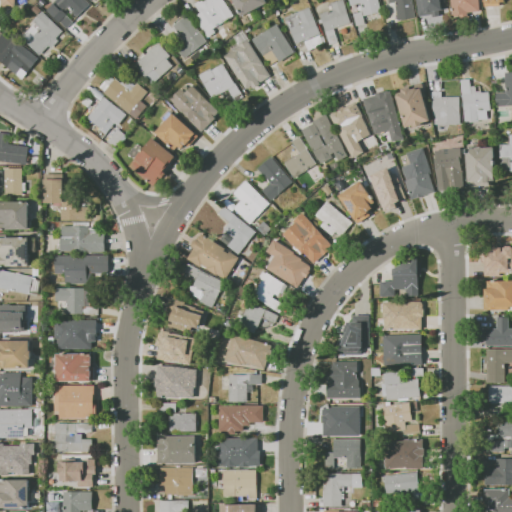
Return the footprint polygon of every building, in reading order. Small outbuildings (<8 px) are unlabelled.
[(16,0),(16,6),(13,6),(13,9),(5,9),(5,6),(2,6),(2,0),(16,0)] [(86,0),(90,4),(77,16),(68,7),(65,10),(67,12),(62,17),(66,21),(69,17),(74,22),(66,29),(55,18),(59,13),(51,5),(56,0),(86,0)] [(216,32),(208,37),(195,16),(201,13),(195,4),(201,0),(224,0),(234,16),(214,28),(216,32)] [(266,0),(268,3),(243,16),(234,0),(266,0)] [(331,3),(340,0),(344,0),(351,23),(334,28),(338,41),(329,44),(323,24),(322,24),(321,23),(320,23),(319,20),(320,19),(320,17),(321,17),(320,14),(333,9),(331,3)] [(379,0),(382,11),(364,15),(361,2),(351,5),(349,0),(379,0)] [(413,0),(416,17),(398,20),(395,2),(388,3),(387,0),(413,0)] [(415,0),(417,14),(443,12),(442,0),(415,0)] [(446,0),(449,13),(441,14),(439,2),(431,3),(431,1),(429,1),(428,0),(446,0)] [(479,0),(480,11),(467,12),(467,15),(455,16),(455,14),(452,14),(450,0),(479,0)] [(42,10),(38,14),(33,8),(36,4),(42,10)] [(310,7),(321,33),(296,44),(285,17),(310,7)] [(354,13),(362,10),(366,22),(357,25),(354,13)] [(59,40),(52,47),(49,45),(40,54),(27,42),(30,39),(24,34),(35,22),(33,20),(43,11),(63,30),(57,38),(59,40)] [(208,41),(184,59),(176,48),(184,41),(172,25),(186,15),(195,26),(196,25),(208,41)] [(295,51),(279,62),(272,50),(262,56),(252,40),(277,23),(295,51)] [(0,29),(29,51),(23,60),(28,65),(19,77),(12,71),(0,62),(0,29)] [(272,75),(261,82),(262,83),(254,88),(252,86),(249,89),(248,87),(246,88),(240,79),(239,80),(224,56),(233,50),(232,49),(239,44),(234,37),(244,30),(249,38),(248,39),(272,75)] [(324,44),(320,46),(320,45),(308,50),(304,41),(320,35),(324,44)] [(214,46),(211,41),(218,37),(220,43),(214,46)] [(160,42),(171,55),(168,58),(173,65),(161,76),(162,77),(153,86),(134,65),(160,42)] [(243,96),(236,100),(229,88),(223,92),(220,88),(211,94),(200,74),(223,61),(243,96)] [(51,68),(48,73),(41,67),(45,63),(51,68)] [(505,72),(511,71),(511,105),(496,106),(496,92),(506,92),(505,72)] [(147,105),(136,119),(104,92),(105,90),(100,86),(109,75),(114,79),(116,77),(122,82),(126,77),(135,85),(138,82),(148,91),(141,100),(147,105)] [(489,91),(491,109),(487,109),(488,118),(479,119),(479,121),(465,122),(461,79),(470,78),(471,86),(475,85),(476,91),(481,90),(482,92),(489,91)] [(430,120),(422,122),(423,124),(414,127),(414,125),(406,127),(398,95),(397,93),(403,91),(402,88),(411,86),(410,85),(423,82),(425,90),(423,91),(430,120)] [(460,87),(460,124),(435,124),(435,115),(434,115),(433,98),(433,82),(442,82),(442,96),(452,96),(452,87),(460,87)] [(220,111),(215,115),(217,117),(211,122),(202,131),(191,119),(183,111),(182,112),(175,104),(176,103),(171,98),(182,88),(186,92),(193,85),(203,95),(220,111)] [(105,94),(95,107),(91,103),(89,107),(82,102),(87,96),(92,100),(96,95),(90,91),(95,86),(105,94)] [(405,137),(392,141),(389,130),(375,134),(372,126),(368,113),(367,113),(363,98),(375,94),(375,93),(383,90),(384,91),(388,90),(388,91),(392,90),(405,137)] [(127,114),(118,126),(115,123),(106,134),(99,129),(100,128),(87,118),(105,96),(127,114)] [(345,145),(336,127),(338,126),(332,115),(347,106),(354,119),(361,115),(370,132),(368,132),(371,138),(361,143),(358,138),(345,145)] [(198,135),(188,147),(185,144),(181,149),(178,146),(174,150),(164,142),(165,141),(160,136),(159,137),(154,133),(165,121),(161,117),(167,109),(172,113),(173,112),(198,135)] [(496,118),(495,110),(509,109),(509,117),(496,118)] [(348,155),(339,160),(335,152),(331,154),(333,157),(321,163),(320,159),(318,160),(302,129),(314,123),(313,121),(327,114),(344,147),(348,155)] [(115,146),(106,140),(116,127),(128,136),(122,144),(121,143),(119,145),(118,144),(115,146)] [(0,131),(11,132),(10,144),(29,146),(28,163),(0,160),(0,131)] [(510,134),(511,134),(511,173),(510,174),(510,171),(501,171),(501,157),(500,157),(499,144),(510,144),(510,134)] [(294,178),(285,162),(300,152),(292,141),(300,136),(317,163),(294,178)] [(152,186),(129,166),(154,138),(176,157),(163,172),(165,173),(161,178),(159,177),(152,186)] [(495,146),(496,157),(494,157),(494,160),(496,160),(497,165),(495,165),(495,172),(494,172),(495,176),(496,176),(496,180),(489,181),(490,185),(469,186),(467,156),(466,153),(465,148),(477,147),(477,146),(482,146),(482,147),(495,146)] [(407,153),(424,147),(433,173),(430,174),(436,191),(423,195),(423,196),(417,198),(412,199),(406,180),(407,180),(402,167),(411,164),(407,154),(407,153)] [(436,176),(434,157),(446,156),(445,150),(458,148),(459,154),(461,154),(464,188),(448,190),(447,175),(436,176)] [(271,199),(262,189),(271,182),(257,167),(271,155),(293,181),(271,199)] [(392,164),(399,177),(398,178),(405,191),(396,196),(398,199),(383,207),(375,191),(365,172),(381,164),(383,169),(392,164)] [(23,194),(6,194),(5,168),(23,167),(23,182),(26,182),(26,190),(23,190),(23,194)] [(44,202),(44,179),(45,179),(45,174),(73,173),(73,190),(78,190),(78,206),(90,206),(90,220),(62,220),(62,209),(54,209),(54,202),(44,202)] [(250,223),(234,207),(241,200),(234,193),(246,180),(270,203),(250,223)] [(371,214),(358,223),(354,216),(355,215),(353,213),(352,214),(339,195),(361,180),(371,195),(372,195),(375,198),(373,199),(375,202),(371,204),(373,207),(369,210),(371,214)] [(322,188),(328,184),(333,191),(327,195),(322,188)] [(353,222),(341,236),(336,231),(333,235),(321,225),(324,221),(316,214),(328,200),(353,222)] [(30,229),(0,229),(0,201),(29,201),(30,229)] [(238,254),(219,240),(226,231),(224,229),(230,222),(218,213),(224,206),(256,231),(238,254)] [(332,244),(328,247),(330,249),(324,254),(314,262),(304,251),(301,254),(293,247),(294,246),(283,233),(295,222),(293,220),(303,212),(332,244)] [(105,233),(105,253),(61,252),(61,249),(58,249),(58,243),(60,243),(60,236),(61,236),(62,225),(74,226),(74,222),(89,222),(89,227),(91,227),(92,221),(98,221),(98,227),(97,227),(97,232),(105,233)] [(257,228),(263,221),(271,228),(265,235),(257,228)] [(227,277),(225,277),(217,272),(217,273),(206,266),(207,265),(202,262),(201,265),(200,266),(187,257),(187,256),(194,246),(192,244),(192,242),(192,239),(194,238),(196,237),(199,233),(200,233),(201,232),(226,248),(224,248),(228,251),(229,251),(239,257),(227,277)] [(30,266),(0,266),(0,233),(5,233),(5,236),(29,236),(30,266)] [(308,261),(303,267),(295,279),(293,278),(290,283),(267,268),(274,256),(267,251),(275,239),(280,242),(296,251),(295,253),(308,261)] [(509,277),(499,277),(499,275),(498,275),(498,274),(485,274),(485,257),(496,257),(496,243),(511,243),(511,272),(509,272),(509,277)] [(109,254),(110,272),(93,272),(93,280),(90,280),(90,284),(66,284),(66,280),(65,280),(65,273),(55,273),(54,255),(109,254)] [(419,296),(407,296),(407,289),(395,289),(396,296),(381,296),(380,281),(393,281),(393,269),(418,256),(418,262),(422,262),(422,276),(418,276),(419,296)] [(225,281),(212,308),(200,302),(205,292),(204,291),(203,294),(202,294),(200,298),(192,294),(196,287),(193,286),(197,277),(185,271),(189,263),(225,281)] [(40,280),(37,296),(9,289),(8,292),(0,290),(0,268),(37,277),(36,279),(40,280)] [(285,303),(279,312),(252,295),(262,279),(261,278),(261,277),(260,276),(263,271),(266,273),(267,272),(286,284),(279,295),(275,293),(272,297),(282,303),(283,301),(285,303)] [(511,311),(509,311),(509,310),(485,310),(485,294),(486,294),(486,288),(489,288),(488,280),(492,280),(492,279),(498,279),(498,281),(511,280),(511,311)] [(99,305),(99,314),(82,314),(82,313),(68,313),(68,302),(56,301),(56,287),(85,287),(85,289),(92,289),(92,305),(99,305)] [(206,308),(202,319),(207,321),(204,329),(197,326),(194,332),(179,327),(182,319),(178,317),(167,312),(173,297),(183,301),(187,302),(188,301),(206,308)] [(279,314),(275,323),(262,317),(255,334),(238,327),(247,308),(246,308),(250,299),(256,302),(256,304),(279,314)] [(422,330),(382,331),(382,328),(378,328),(377,318),(382,318),(382,312),(380,312),(380,304),(382,304),(382,302),(421,301),(425,301),(425,308),(424,308),(424,316),(422,316),(422,330)] [(0,302),(26,302),(27,330),(22,330),(22,336),(0,336),(0,302)] [(229,316),(234,305),(241,308),(235,319),(229,316)] [(368,329),(356,329),(355,313),(367,313),(368,329)] [(511,328),(511,346),(488,346),(488,343),(485,343),(485,328),(497,328),(497,316),(509,316),(509,328),(511,328)] [(97,319),(97,334),(96,334),(97,341),(93,341),(93,348),(59,349),(58,338),(56,338),(55,320),(97,319)] [(191,364),(172,360),(167,360),(156,358),(157,351),(157,345),(159,333),(161,332),(162,330),(196,338),(194,347),(195,347),(194,351),(191,364)] [(365,357),(345,358),(345,331),(365,331),(365,357)] [(274,342),(272,349),(271,349),(269,356),(268,355),(267,358),(269,359),(266,368),(246,362),(246,363),(242,362),(242,364),(225,359),(233,333),(265,342),(266,340),(274,342)] [(422,333),(423,365),(385,366),(384,335),(422,333)] [(37,355),(37,365),(31,365),(31,368),(0,368),(0,340),(2,340),(30,339),(30,342),(31,342),(31,347),(30,347),(30,350),(32,350),(32,351),(37,355)] [(505,382),(487,382),(487,373),(481,373),(481,356),(487,356),(487,349),(511,349),(511,362),(505,362),(505,382)] [(95,365),(95,380),(91,380),(91,381),(57,381),(57,371),(56,370),(56,366),(57,364),(57,357),(56,357),(56,353),(62,353),(62,352),(68,352),(68,353),(82,352),(87,352),(92,352),(92,365),(95,365)] [(327,398),(327,382),(331,382),(331,365),(333,365),(333,361),(358,361),(358,373),(357,373),(357,378),(359,378),(359,380),(360,380),(360,388),(361,388),(361,393),(362,393),(362,398),(327,398)] [(192,393),(180,393),(180,386),(178,386),(158,385),(158,382),(155,382),(155,372),(158,372),(159,368),(193,368),(194,393),(192,393)] [(373,376),(373,368),(382,368),(382,375),(373,376)] [(424,368),(424,376),(407,375),(408,368),(424,368)] [(33,376),(33,405),(0,405),(0,372),(22,372),(22,377),(33,376)] [(419,379),(421,396),(419,397),(419,400),(414,401),(413,397),(409,398),(410,400),(400,401),(399,399),(388,400),(387,395),(384,396),(382,384),(387,384),(385,373),(400,372),(401,381),(419,379)] [(43,373),(43,387),(34,387),(34,373),(43,373)] [(262,373),(262,384),(253,384),(253,391),(248,391),(248,401),(230,401),(230,374),(248,374),(248,373),(262,373)] [(95,418),(60,418),(60,411),(56,411),(56,400),(53,400),(53,385),(96,385),(96,402),(98,402),(98,413),(95,413),(95,418)] [(511,385),(511,402),(490,403),(490,385),(511,385)] [(410,402),(412,420),(405,421),(406,424),(419,423),(420,432),(403,434),(403,430),(386,432),(382,405),(387,404),(386,402),(391,401),(391,404),(410,402)] [(177,402),(177,412),(158,412),(158,402),(177,402)] [(360,404),(360,422),(359,422),(359,423),(326,423),(326,405),(360,404)] [(264,405),(264,421),(250,421),(250,425),(244,425),(244,430),(236,430),(236,434),(228,434),(228,430),(220,430),(220,405),(264,405)] [(2,437),(0,437),(0,409),(33,409),(33,427),(29,427),(29,435),(26,435),(24,435),(24,437),(15,437),(15,440),(4,440),(4,437),(2,437)] [(196,412),(197,431),(170,431),(170,412),(196,412)] [(511,451),(487,451),(487,441),(511,440),(511,436),(499,436),(498,418),(511,417),(511,451)] [(93,422),(93,432),(78,432),(78,433),(83,433),(83,438),(93,438),(93,451),(56,452),(56,433),(50,433),(50,424),(56,424),(56,423),(93,422)] [(358,436),(358,424),(370,424),(371,435),(358,436)] [(319,429),(331,426),(333,433),(321,436),(319,429)] [(196,463),(158,463),(158,443),(160,443),(160,438),(161,438),(161,435),(196,435),(196,442),(197,442),(197,456),(196,456),(196,463)] [(258,437),(258,450),(261,450),(261,465),(249,465),(249,466),(239,466),(239,465),(237,465),(237,467),(223,467),(223,466),(220,466),(220,456),(217,456),(217,451),(216,450),(216,449),(215,448),(215,447),(215,445),(216,443),(217,441),(219,441),(219,438),(258,437)] [(362,467),(348,467),(347,457),(345,457),(342,457),(335,458),(335,468),(325,468),(324,451),(334,451),(334,439),(361,439),(361,455),(362,455),(362,467)] [(423,439),(423,448),(424,448),(424,455),(423,455),(423,468),(406,469),(406,467),(385,469),(383,441),(403,439),(423,439)] [(30,463),(30,474),(0,474),(0,442),(6,442),(6,445),(21,445),(21,443),(36,443),(36,454),(34,454),(34,463),(30,463)] [(93,479),(93,488),(77,488),(77,481),(57,481),(62,468),(55,468),(55,454),(83,454),(84,479),(93,479)] [(511,458),(511,485),(485,485),(485,468),(496,468),(497,458),(511,458)] [(194,495),(178,495),(178,494),(166,494),(166,485),(160,485),(160,467),(193,467),(194,495)] [(197,468),(204,469),(204,477),(196,477),(197,468)] [(257,470),(257,498),(249,498),(249,497),(240,497),(240,496),(224,496),(224,470),(257,470)] [(416,472),(418,490),(385,494),(383,476),(416,472)] [(364,473),(364,478),(362,478),(362,488),(352,488),(352,493),(344,493),(345,498),(342,498),(342,506),(324,506),(324,505),(320,505),(320,497),(324,497),(324,473),(364,473)] [(33,492),(33,500),(29,500),(29,507),(0,507),(0,479),(30,479),(30,492),(33,492)] [(511,511),(487,511),(487,504),(485,504),(485,489),(510,489),(511,496),(511,511)] [(92,491),(92,499),(93,499),(93,510),(80,510),(80,511),(64,511),(64,491),(92,491)] [(160,511),(160,500),(188,500),(188,511),(177,511),(160,511)] [(62,511),(62,501),(46,501),(46,511),(56,511),(62,511)] [(259,511),(259,503),(219,504),(219,511),(259,511)]
